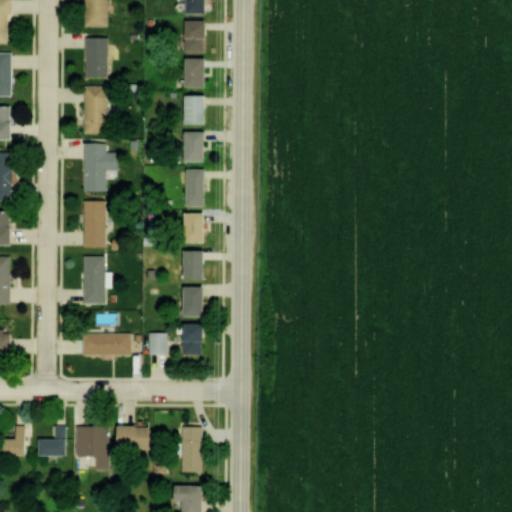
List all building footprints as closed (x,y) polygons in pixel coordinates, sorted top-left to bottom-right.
[(0,0),(0,42),(15,42),(15,0),(0,0)] [(90,0),(90,25),(114,25),(113,0),(90,0)] [(194,0),(194,12),(215,12),(214,0),(194,0)] [(213,18),(193,18),(193,49),(213,49),(213,18)] [(114,35),(90,35),(90,76),(114,76),(114,35)] [(17,50),(0,50),(0,93),(18,94),(17,50)] [(193,56),(193,85),(213,85),(213,56),(193,56)] [(89,84),(89,132),(112,132),(112,84),(89,84)] [(193,93),(193,122),(213,122),(213,93),(193,93)] [(0,136),(18,137),(18,103),(0,102),(0,136)] [(192,158),(213,158),(213,129),(192,129),(192,158)] [(111,141),(89,141),(88,189),(113,189),(113,169),(124,169),(124,150),(111,150),(111,141)] [(0,150),(0,198),(16,198),(15,150),(0,150)] [(210,166),(191,166),(191,205),(210,205),(210,166)] [(88,198),(88,245),(111,245),(111,198),(88,198)] [(18,210),(0,208),(0,242),(15,243),(18,210)] [(211,211),(191,211),(191,241),(211,241),(211,211)] [(192,277),(213,277),(213,248),(192,248),(192,277)] [(0,302),(15,302),(15,254),(0,253),(0,302)] [(89,301),(111,301),(111,254),(89,254),(89,301)] [(212,285),(191,285),(191,315),(212,315),(212,285)] [(210,321),(191,321),(191,353),(210,353),(210,321)] [(0,352),(16,352),(16,331),(0,330),(0,352)] [(153,330),(153,353),(171,353),(171,330),(153,330)] [(136,354),(136,331),(87,331),(87,354),(136,354)] [(7,454),(32,454),(32,424),(21,424),(21,437),(7,437),(7,454)] [(42,454),(73,454),(73,424),(59,424),(59,437),(42,437),(42,454)] [(114,454),(114,424),(80,424),(80,454),(114,454)] [(123,446),(158,446),(158,424),(123,424),(123,446)] [(209,469),(209,425),(188,425),(188,469),(209,469)] [(211,511),(211,482),(183,482),(183,500),(191,500),(191,511),(211,511)]
